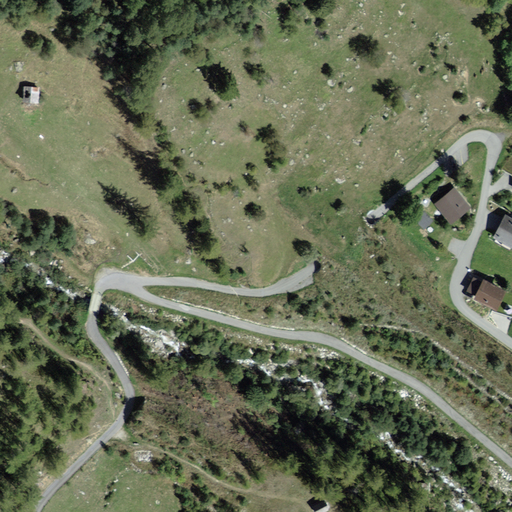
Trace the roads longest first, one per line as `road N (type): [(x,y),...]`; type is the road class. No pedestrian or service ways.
road 1 (unclassified): [(365,221),(329,260),(270,290),(106,282),(93,322),(127,375),(130,405),(69,473)]
road 2 (track): [(511,463),(434,396),(339,345),(164,304),(115,280)]
road 3 (residential): [(365,221),(474,133),(492,136),(485,198),(452,293),(459,312),(511,345)]
